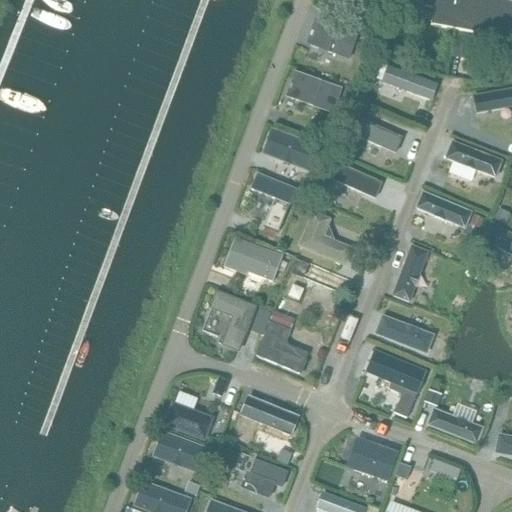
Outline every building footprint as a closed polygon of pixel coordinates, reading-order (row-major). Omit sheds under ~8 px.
[(511,0),(435,0),(431,26),(511,41),(511,0)] [(316,22),(307,46),(348,61),(357,37),(316,22)] [(363,33),(361,39),(371,43),(373,37),(363,33)] [(385,76),(382,85),(432,103),(438,86),(389,68),(385,76)] [(294,74),(285,98),(333,115),(342,91),(294,74)] [(511,90),(473,98),(476,114),(511,107),(511,90)] [(360,121),(354,136),(395,155),(402,139),(360,121)] [(263,156),(310,173),(320,148),(272,131),(263,156)] [(495,179),(501,163),(452,144),(446,160),(495,179)] [(375,200),(382,184),(339,166),(332,182),(375,200)] [(275,200),(264,226),(278,233),(296,192),(257,175),(251,189),(275,200)] [(422,193),(416,210),(465,230),(472,214),(422,193)] [(498,209),(493,220),(505,226),(510,215),(498,209)] [(298,248),(345,268),(352,250),(324,238),(331,221),(312,214),(298,248)] [(483,221),(473,216),(469,225),(479,230),(483,221)] [(482,240),(511,257),(511,236),(491,224),(482,240)] [(248,274),(272,283),(282,258),(235,240),(224,268),(246,277),(248,274)] [(409,304),(428,254),(412,248),(393,298),(409,304)] [(296,261),(290,275),(303,280),(308,266),(296,261)] [(209,310),(231,319),(224,337),(242,344),(256,307),(216,292),(209,310)] [(274,312),(269,323),(290,331),(294,321),(274,312)] [(426,355),(433,337),(382,318),(375,336),(426,355)] [(290,333),(269,325),(256,357),(301,375),(306,363),(304,363),(307,355),(285,346),(290,333)] [(364,374),(417,396),(426,374),(374,352),(364,374)] [(218,379),(213,395),(222,398),(227,383),(218,379)] [(429,392),(425,404),(437,408),(441,396),(429,392)] [(247,398),(239,418),(291,439),(299,419),(247,398)] [(205,443),(214,419),(172,404),(163,427),(205,443)] [(398,406),(394,416),(407,421),(411,411),(398,406)] [(477,447),(483,431),(433,411),(427,427),(477,447)] [(159,460),(199,475),(208,452),(167,437),(162,439),(160,444),(161,447),(157,456),(159,460)] [(511,438),(498,437),(495,455),(511,457),(511,438)] [(387,483),(398,454),(365,442),(355,472),(387,483)] [(281,451),(276,462),(287,466),(291,456),(281,451)] [(241,457),(235,471),(247,476),(241,490),(268,500),(273,486),(281,489),(286,475),(241,457)] [(434,462),(430,473),(441,477),(445,466),(434,462)] [(147,486),(142,488),(140,493),(141,496),(137,505),(139,509),(147,511),(184,511),(189,501),(147,486)] [(195,498),(198,490),(187,486),(184,494),(195,498)] [(324,492),(317,508),(325,511),(368,511),(369,511),(324,492)] [(234,511),(212,503),(208,511),(234,511)]
